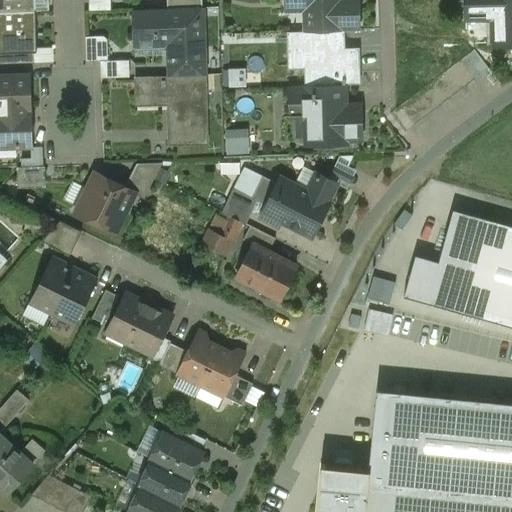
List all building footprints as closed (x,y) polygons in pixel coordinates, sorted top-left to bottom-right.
[(0,0),(0,12),(32,11),(32,0),(0,0)] [(201,8),(200,0),(167,0),(168,9),(201,8)] [(287,0),(287,6),(307,6),(308,31),(342,31),(356,30),(355,0),(287,0)] [(511,0),(463,0),(464,11),(493,10),(494,46),(511,45),(511,0)] [(201,8),(168,9),(134,10),(135,40),(168,39),(169,64),(203,63),(204,63),(202,8),(201,8)] [(32,11),(0,12),(0,51),(33,50),(34,50),(32,11)] [(308,31),(288,32),(290,86),(343,84),(358,84),(357,52),(343,52),(342,31),(308,31)] [(90,35),(90,58),(104,58),(104,76),(134,76),(134,58),(111,58),(111,35),(90,35)] [(33,50),(0,51),(0,63),(34,62),(33,50)] [(488,69),(473,50),(461,60),(475,79),(488,69)] [(461,60),(448,69),(462,88),(475,79),(461,60)] [(203,63),(170,64),(170,76),(203,75),(203,63)] [(229,85),(250,84),(249,67),(228,68),(229,85)] [(448,69),(435,79),(450,98),(462,88),(448,69)] [(28,74),(0,75),(0,147),(31,146),(28,74)] [(170,76),(136,77),(137,106),(169,105),(170,130),(205,129),(204,75),(203,75),(170,76)] [(435,79),(422,89),(437,108),(450,98),(435,79)] [(343,84),(290,86),(291,113),(292,113),(310,112),(311,137),(311,139),(360,137),(359,105),(344,106),(343,84)] [(422,89),(410,98),(424,117),(437,108),(422,89)] [(424,117),(410,98),(397,108),(411,127),(424,117)] [(411,127),(397,108),(390,113),(405,132),(411,127)] [(310,112),(292,113),(293,138),(311,137),(310,112)] [(230,153),(253,151),(252,127),(229,128),(230,153)] [(205,129),(170,130),(170,143),(206,142),(205,129)] [(162,162),(136,163),(124,187),(134,191),(133,193),(143,198),(162,162)] [(124,187),(96,173),(76,212),(78,213),(81,206),(97,214),(93,221),(114,231),(133,193),(134,191),(124,187)] [(336,184),(316,174),(306,193),(326,203),(336,184)] [(278,184),(262,176),(252,198),(257,201),(257,202),(266,207),(278,184)] [(306,193),(280,180),(278,184),(266,207),(264,211),(312,236),(327,204),(326,203),(306,193)] [(252,198),(233,189),(221,213),(228,216),(228,215),(243,223),(246,224),(257,202),(257,201),(252,198)] [(402,230),(412,216),(405,210),(394,224),(402,230)] [(511,226),(454,210),(439,262),(415,256),(404,296),(511,325),(511,226)] [(216,215),(209,231),(218,235),(226,220),(216,215)] [(243,223),(228,215),(226,220),(218,235),(233,243),(243,223)] [(81,232),(59,222),(50,232),(75,244),(81,232)] [(275,239),(249,226),(242,240),(252,245),(253,245),(268,253),(275,239)] [(75,244),(50,232),(41,242),(69,256),(75,244)] [(268,253),(253,245),(252,245),(236,277),(279,299),(295,267),(268,253)] [(51,258),(29,302),(52,314),(74,269),(51,258)] [(74,269),(52,314),(75,325),(97,281),(74,269)] [(389,304),(395,282),(374,277),(368,298),(389,304)] [(105,291),(91,318),(104,325),(118,297),(105,291)] [(169,316),(130,297),(123,311),(118,308),(109,327),(127,336),(125,341),(151,354),(169,316)] [(392,315),(370,309),(364,331),(387,336),(392,315)] [(176,374),(199,386),(218,348),(208,343),(205,334),(198,330),(187,352),(176,374)] [(169,343),(159,365),(176,374),(187,352),(169,343)] [(218,348),(199,386),(223,398),(234,375),(245,354),(238,350),(229,353),(218,348)] [(252,384),(234,375),(223,397),(241,406),(252,384)] [(16,390),(0,408),(0,423),(4,428),(28,401),(16,390)] [(511,511),(511,402),(378,390),(370,469),(321,465),(316,511),(511,511)] [(205,440),(176,426),(171,437),(200,451),(205,440)] [(171,437),(162,432),(154,449),(159,452),(154,461),(190,479),(191,479),(203,453),(200,451),(171,437)] [(32,466),(0,437),(0,485),(8,493),(9,492),(4,488),(15,476),(20,480),(32,466)] [(190,479),(154,461),(151,459),(143,475),(148,478),(144,487),(143,488),(179,506),(180,505),(192,479),(191,479),(190,479)] [(48,475),(30,495),(47,504),(59,481),(48,475)] [(59,481),(47,504),(58,509),(69,486),(59,481)] [(69,486),(58,509),(63,511),(69,511),(80,491),(69,486)] [(179,506),(143,488),(144,487),(140,486),(132,502),(137,505),(133,511),(178,511),(181,506),(180,505),(179,506)] [(83,511),(91,497),(80,491),(69,511),(83,511)]
